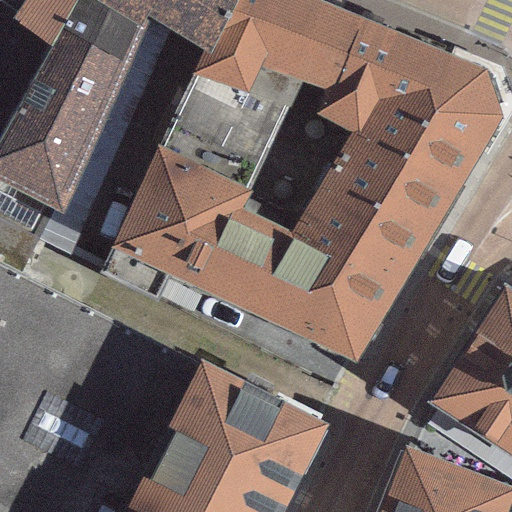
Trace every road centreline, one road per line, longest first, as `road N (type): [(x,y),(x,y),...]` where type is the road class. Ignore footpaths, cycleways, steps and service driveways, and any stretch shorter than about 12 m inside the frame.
road 1 (residential): [(339,511),(458,288)]
road 2 (residential): [(511,176),(491,196),(463,249),(458,288)]
